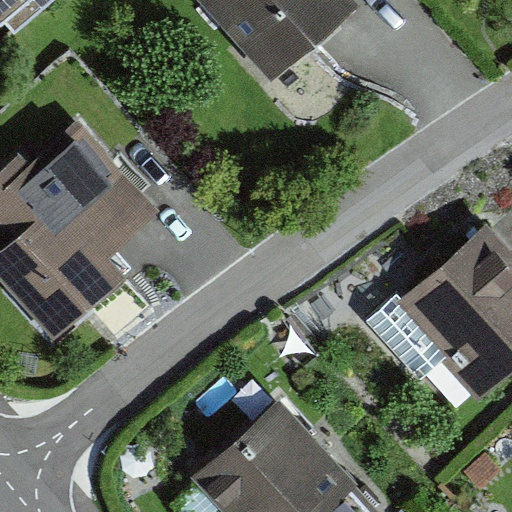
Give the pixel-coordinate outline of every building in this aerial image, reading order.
[(0,0),(0,15),(13,29),(44,0),(0,0)] [(211,0),(271,69),(352,0),(211,0)] [(0,267),(57,328),(132,258),(115,240),(161,197),(81,110),(27,159),(14,145),(0,157),(0,198),(17,217),(0,232),(0,267)] [(475,408),(511,374),(511,246),(490,222),(405,301),(459,359),(443,373),(475,408)] [(386,511),(389,509),(282,397),(199,476),(233,511),(386,511)]
